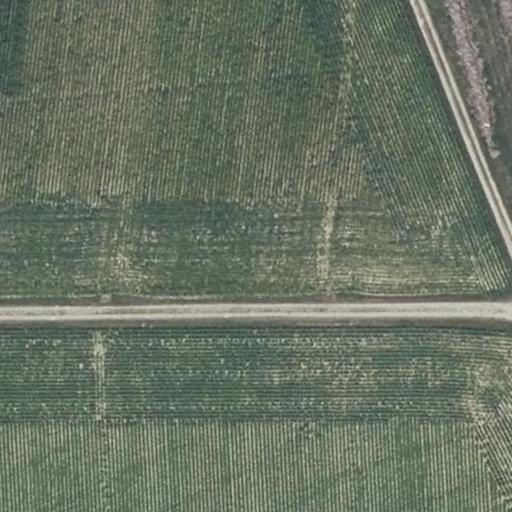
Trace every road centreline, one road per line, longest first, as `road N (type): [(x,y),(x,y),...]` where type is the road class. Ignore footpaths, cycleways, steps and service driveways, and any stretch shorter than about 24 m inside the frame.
road 1 (track): [(0,318),(511,317)]
road 2 (track): [(511,236),(430,0)]
